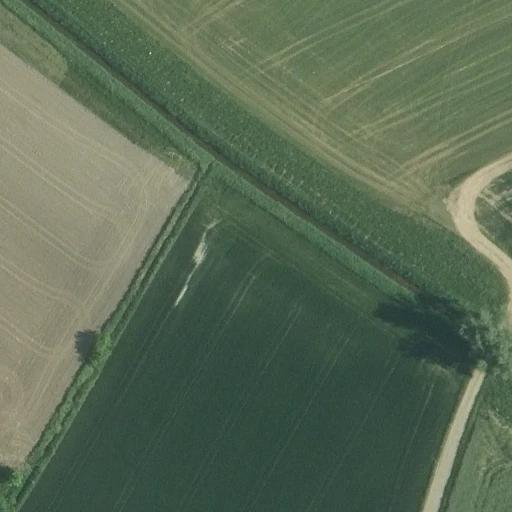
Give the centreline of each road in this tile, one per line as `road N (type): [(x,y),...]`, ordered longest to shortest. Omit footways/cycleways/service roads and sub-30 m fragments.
road 1 (track): [(511,313),(444,270),(424,233),(427,212),(449,194),(511,168)]
road 2 (track): [(430,511),(467,403),(511,321)]
